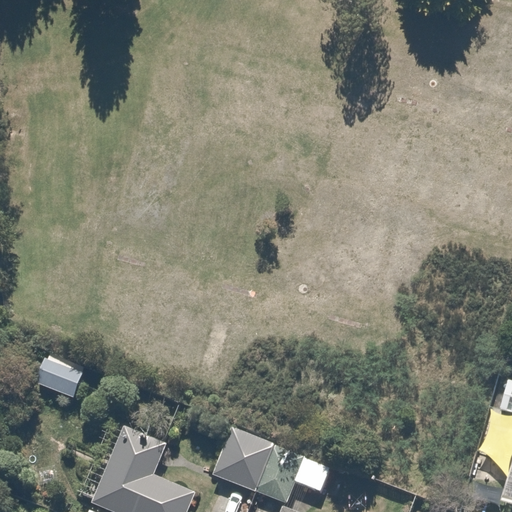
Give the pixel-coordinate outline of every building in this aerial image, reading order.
[(511,139),(226,51),(205,121),(287,146),(290,137),(330,149),(321,178),(511,236),(511,139)] [(83,218),(78,79),(0,81),(0,155),(2,221),(83,218)] [(84,375),(48,358),(34,387),(70,404),(84,375)] [(511,511),(511,427),(468,415),(444,499),(490,511),(511,511)] [(155,475),(167,438),(129,426),(100,511),(182,511),(191,487),(155,475)] [(211,476),(285,506),(295,482),(320,493),(330,468),(231,427),(211,476)]
